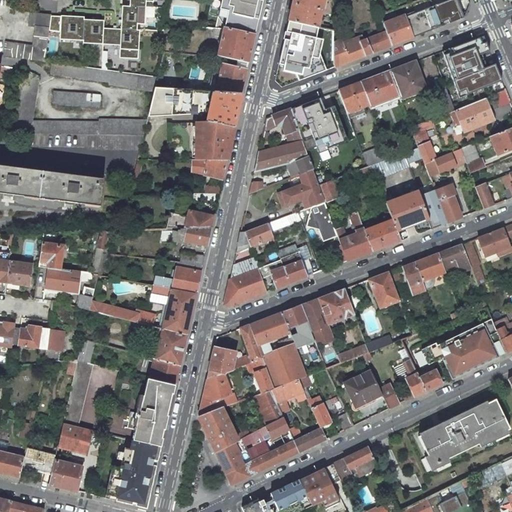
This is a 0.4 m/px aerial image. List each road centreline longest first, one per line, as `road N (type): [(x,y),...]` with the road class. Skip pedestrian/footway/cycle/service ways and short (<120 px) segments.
road 1 (residential): [(511,212),(231,319),(207,317)]
road 2 (residential): [(229,499),(511,364)]
road 3 (residential): [(257,94),(273,98),(494,20)]
road 4 (unclassified): [(257,94),(207,317)]
road 5 (unclassified): [(207,317),(163,511)]
